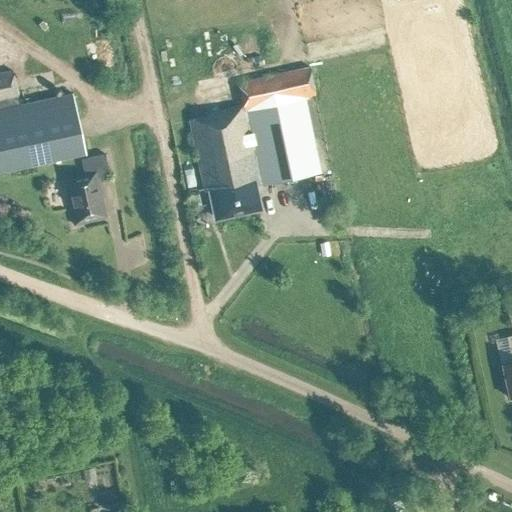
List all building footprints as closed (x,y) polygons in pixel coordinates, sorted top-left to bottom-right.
[(257,0),(272,62),(304,54),(291,0),(257,0)] [(258,208),(253,184),(318,170),(302,96),(313,93),(307,67),(236,82),(240,100),(235,101),(236,105),(203,112),(204,115),(187,119),(203,191),(209,190),(215,217),(258,208)] [(18,104),(11,70),(0,72),(0,170),(84,153),(72,93),(18,104)] [(74,222),(104,216),(96,181),(109,178),(104,153),(80,159),(83,175),(65,179),(74,222)] [(187,200),(198,197),(196,187),(185,189),(187,200)] [(511,327),(511,326),(511,295),(502,298),(511,327)] [(511,334),(506,336),(511,362),(500,364),(508,397),(511,396),(511,334)]
